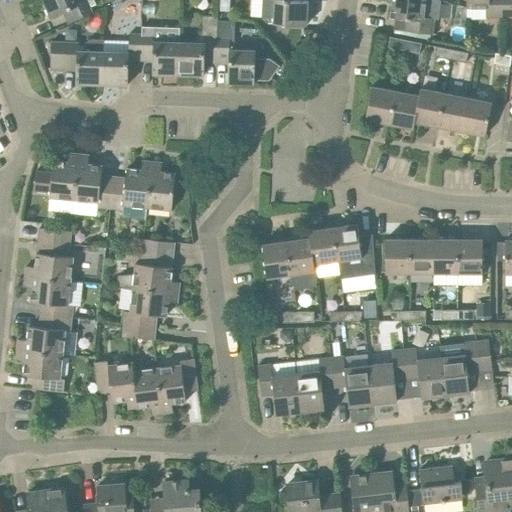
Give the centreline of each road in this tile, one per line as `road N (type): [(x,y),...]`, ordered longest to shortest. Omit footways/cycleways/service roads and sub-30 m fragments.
road 1 (residential): [(232,446),(208,255),(235,193),(247,104)]
road 2 (residential): [(232,446),(511,422)]
road 3 (residential): [(335,106),(332,149),(352,179),(454,205),(511,206)]
road 4 (residential): [(0,446),(232,446)]
road 5 (residential): [(247,104),(152,98),(104,116),(19,112)]
